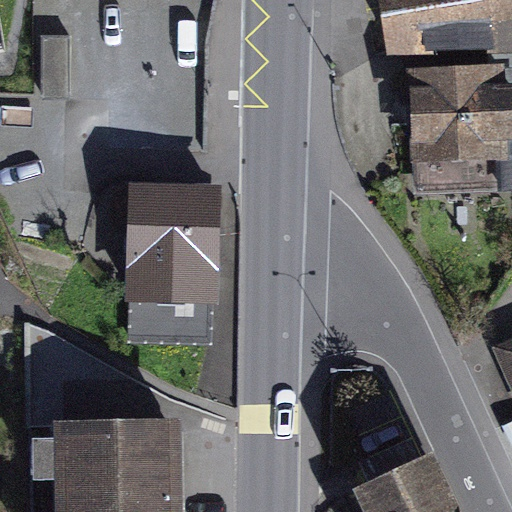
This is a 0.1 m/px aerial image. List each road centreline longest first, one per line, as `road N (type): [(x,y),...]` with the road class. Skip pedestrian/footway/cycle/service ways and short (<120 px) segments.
road 1 (residential): [(275,238),(379,319),(490,511)]
road 2 (secondary): [(267,511),(275,238)]
road 3 (secondary): [(275,238),(283,0)]
